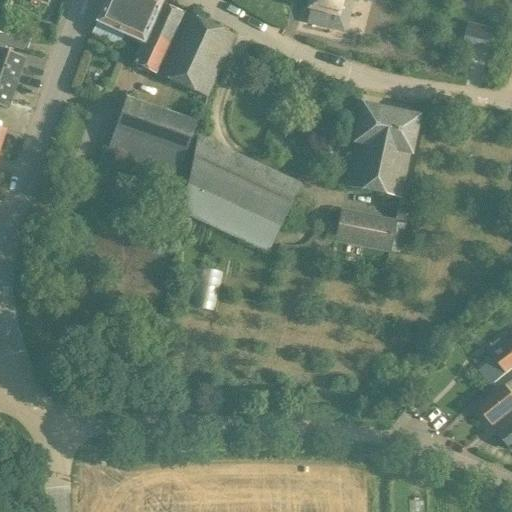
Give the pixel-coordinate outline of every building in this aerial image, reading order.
[(155,0),(105,0),(95,23),(141,44),(131,65),(155,75),(206,98),(235,36),(184,13),(182,12),(182,13),(160,4),(161,3),(155,0)] [(308,0),(306,7),(306,9),(308,12),(306,24),(346,33),(353,0),(308,0)] [(31,38),(9,30),(7,35),(0,32),(0,44),(4,45),(26,53),(31,38)] [(0,79),(14,85),(23,60),(2,53),(4,45),(0,44),(0,79)] [(14,85),(0,79),(0,106),(6,109),(14,85)] [(176,178),(196,122),(125,97),(105,153),(176,178)] [(354,142),(353,143),(344,187),(400,199),(409,155),(409,154),(408,154),(416,118),(362,106),(354,142)] [(196,136),(181,213),(268,253),(300,185),(196,136)] [(398,253),(405,223),(393,221),(341,209),(334,241),(388,252),(398,253)] [(393,221),(405,223),(407,212),(395,209),(393,221)] [(217,311),(224,271),(203,267),(196,307),(217,311)] [(511,342),(493,357),(505,373),(511,367),(511,342)] [(511,380),(478,407),(492,425),(511,409),(511,380)] [(511,449),(511,421),(497,433),(511,450),(511,449)]
